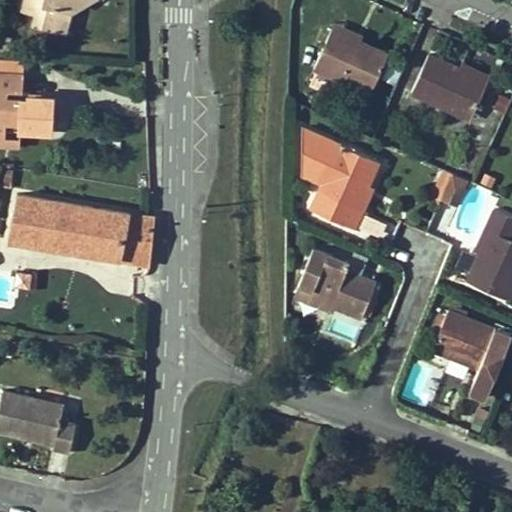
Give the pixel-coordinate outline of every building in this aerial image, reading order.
[(88,0),(25,0),(23,9),(39,14),(36,24),(65,32),(71,11),(88,1),(88,0)] [(334,23),(332,28),(360,40),(362,35),(334,23)] [(339,79),(371,93),(388,53),(360,40),(332,28),(314,67),(339,79)] [(0,53),(7,54),(11,38),(0,34),(0,53)] [(411,91),(471,118),(488,81),(460,68),(428,54),(411,91)] [(0,71),(24,73),(24,61),(0,59),(0,71)] [(460,68),(488,81),(490,76),(462,63),(460,68)] [(382,74),(394,79),(398,70),(386,65),(382,74)] [(339,79),(314,67),(307,82),(332,94),(339,79)] [(51,132),(53,96),(29,94),(29,98),(7,97),(8,90),(23,91),(24,73),(0,71),(0,137),(5,138),(6,121),(20,122),(19,130),(51,132)] [(29,94),(29,91),(23,91),(8,90),(7,97),(29,98),(29,94)] [(511,99),(500,94),(494,108),(505,113),(511,99)] [(378,188),(388,165),(303,127),(301,166),(325,176),(322,182),(312,205),(352,222),(358,207),(369,184),(373,186),(378,188)] [(0,144),(20,146),(21,138),(5,138),(0,137),(0,144)] [(325,176),(301,166),(301,173),(322,182),(325,176)] [(11,181),(13,169),(5,168),(3,180),(11,181)] [(439,203),(452,173),(444,169),(431,199),(439,203)] [(441,198),(457,205),(468,179),(452,173),(441,198)] [(373,186),(369,184),(358,207),(362,209),(373,186)] [(150,264),(155,217),(17,193),(9,239),(150,264)] [(511,237),(511,216),(494,208),(485,228),(490,230),(480,252),(467,280),(508,299),(511,291),(511,239),(511,237)] [(490,230),(485,228),(475,250),(480,252),(490,230)] [(290,242),(289,251),(298,252),(298,243),(290,242)] [(331,305),(362,317),(369,298),(376,281),(347,269),(350,261),(313,247),(299,283),(334,297),(331,305)] [(334,297),(299,283),(294,295),(330,310),(332,305),(331,305),(334,297)] [(375,301),(380,288),(374,286),(369,298),(375,301)] [(449,310),(465,316),(467,311),(451,304),(449,310)] [(486,397),(511,334),(465,316),(449,310),(448,309),(432,349),(470,364),(473,358),(481,361),(479,367),(469,391),(486,397)] [(20,354),(22,342),(9,340),(7,352),(20,354)] [(481,361),(473,358),(470,364),(479,367),(481,361)] [(61,418),(64,404),(3,390),(0,404),(0,430),(54,443),(53,448),(70,452),(76,422),(61,418)] [(477,414),(471,426),(480,430),(485,418),(477,414)]
